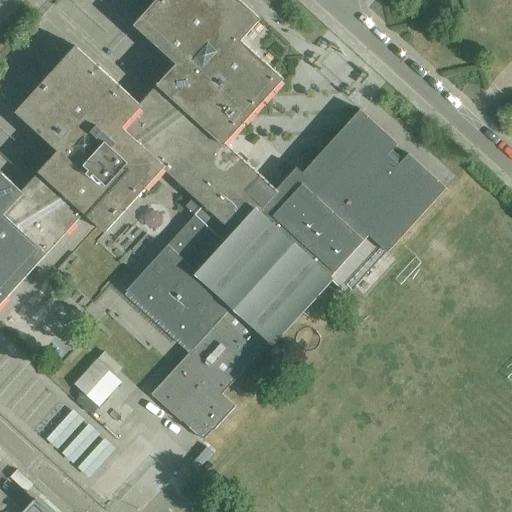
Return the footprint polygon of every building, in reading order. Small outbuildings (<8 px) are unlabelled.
[(125,290),(191,350),(149,392),(177,421),(178,420),(199,441),(208,432),(209,432),(233,409),(220,396),(268,343),(270,343),(328,279),(346,296),(385,252),(386,253),(445,189),(407,154),(402,160),(391,151),(397,145),(359,110),(302,173),(296,168),(276,189),(225,143),(283,80),(241,41),(260,20),(238,0),(178,0),(146,36),(176,64),(140,104),(88,57),(27,122),(58,151),(22,191),(0,170),(0,304),(84,213),(105,232),(163,169),(194,197),(185,207),(194,215),(125,290)] [(31,292),(9,317),(48,351),(70,325),(31,292)] [(307,343),(298,358),(313,367),(322,352),(307,343)] [(78,382),(103,407),(128,382),(103,358),(78,382)] [(123,393),(111,425),(127,431),(139,400),(123,393)] [(96,477),(121,446),(74,409),(49,440),(96,477)] [(94,487),(112,505),(163,454),(145,435),(94,487)] [(205,475),(223,456),(210,444),(192,463),(205,475)] [(0,511),(25,511),(0,489),(0,511)]
